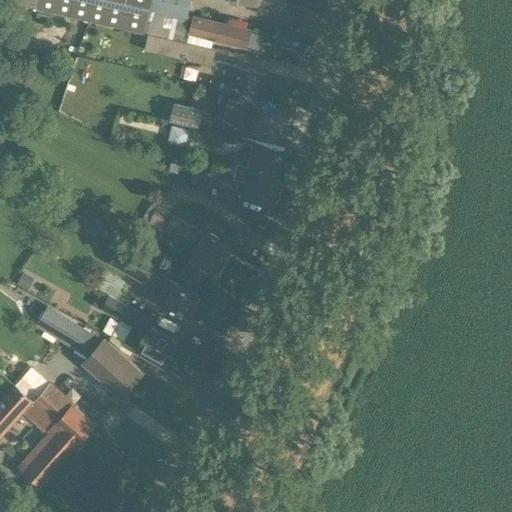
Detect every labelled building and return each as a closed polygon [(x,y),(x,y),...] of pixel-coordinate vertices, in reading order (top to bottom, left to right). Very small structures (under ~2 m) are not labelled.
[(144,33),(149,9),(151,0),(14,0),(15,2),(144,33)] [(190,0),(151,0),(149,9),(187,16),(190,0)] [(149,9),(144,33),(148,34),(188,43),(189,36),(187,35),(191,18),(192,17),(187,16),(149,9)] [(250,31),(191,18),(187,35),(189,36),(212,41),(212,38),(246,48),(250,31)] [(266,73),(213,61),(215,49),(193,44),(171,40),(148,34),(144,50),(200,63),(199,71),(217,76),(215,87),(260,97),(266,73)] [(260,97),(215,87),(208,114),(252,127),(260,97)] [(174,102),(170,120),(198,128),(203,109),(174,102)] [(174,124),(170,140),(187,144),(191,128),(174,124)] [(0,169),(3,171),(14,151),(2,145),(4,142),(0,140),(0,169)] [(270,205),(284,149),(276,147),(255,140),(243,182),(204,172),(203,176),(199,191),(234,207),(236,197),(270,205)] [(194,173),(191,186),(199,191),(203,176),(194,173)] [(219,273),(225,264),(223,263),(231,248),(151,203),(141,220),(147,223),(147,224),(171,238),(194,251),(188,261),(216,275),(217,272),(219,273)] [(92,241),(99,228),(80,217),(73,230),(92,241)] [(122,245),(110,265),(146,285),(149,279),(157,264),(122,245)] [(168,271),(157,264),(149,279),(163,287),(157,299),(186,315),(197,295),(182,286),(185,280),(168,271)] [(29,291),(35,280),(24,274),(18,285),(29,291)] [(94,287),(108,295),(115,298),(120,290),(99,278),(94,287)] [(164,366),(178,342),(150,327),(154,320),(108,295),(101,309),(131,327),(123,342),(164,366)] [(104,341),(47,306),(36,325),(90,357),(84,363),(120,395),(142,372),(105,340),(104,341)] [(49,384),(37,373),(24,391),(57,421),(71,403),(49,384)] [(57,421),(24,391),(14,383),(0,398),(0,437),(22,412),(46,433),(20,464),(40,483),(94,423),(71,403),(57,421)]
